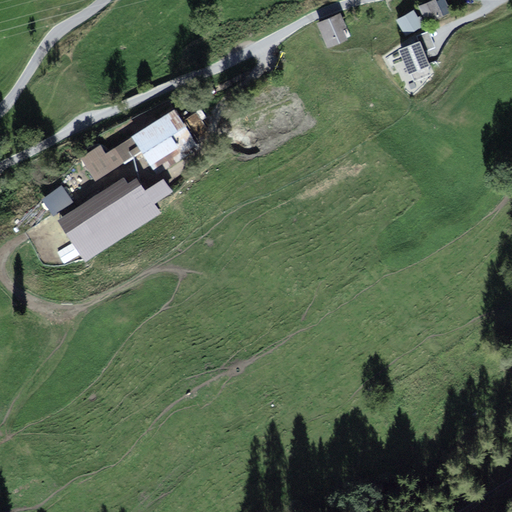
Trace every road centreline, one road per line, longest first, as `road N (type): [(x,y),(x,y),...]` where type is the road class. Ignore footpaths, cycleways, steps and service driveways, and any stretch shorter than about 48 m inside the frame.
road 1 (tertiary): [(0,167),(313,15),(360,0)]
road 2 (track): [(82,193),(128,171),(163,175),(191,158),(203,147),(213,112),(263,66),(264,44)]
road 3 (tertiary): [(0,110),(53,35),(103,0)]
